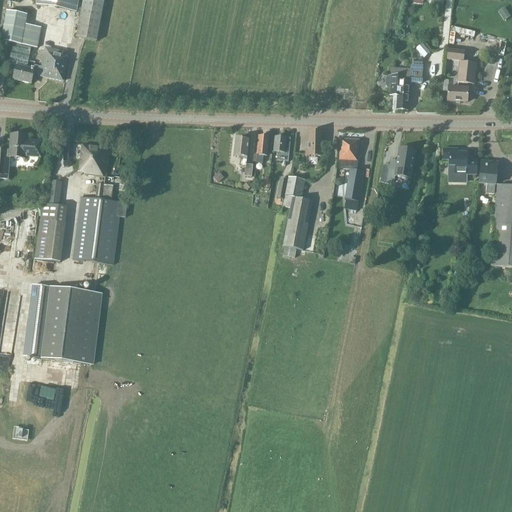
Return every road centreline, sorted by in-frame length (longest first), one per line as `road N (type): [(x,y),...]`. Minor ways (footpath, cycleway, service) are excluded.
road 1 (tertiary): [(511,125),(0,109)]
road 2 (track): [(0,366),(17,361),(29,284),(64,269),(72,190),(65,114)]
